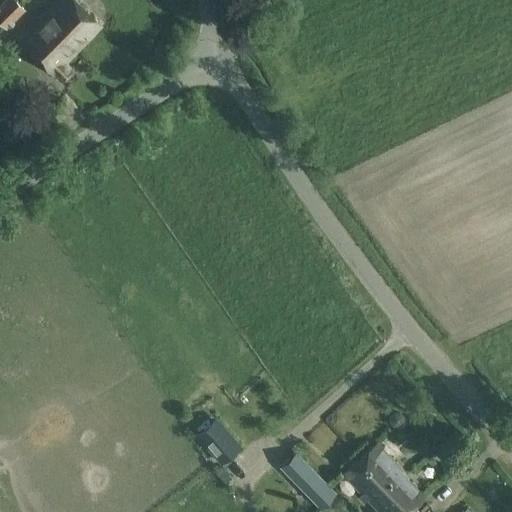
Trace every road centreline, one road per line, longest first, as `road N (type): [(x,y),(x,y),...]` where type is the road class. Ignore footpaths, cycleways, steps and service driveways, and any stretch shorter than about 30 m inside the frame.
road 1 (unclassified): [(511,448),(434,359),(278,150),(225,56)]
road 2 (unclassified): [(0,202),(225,56)]
